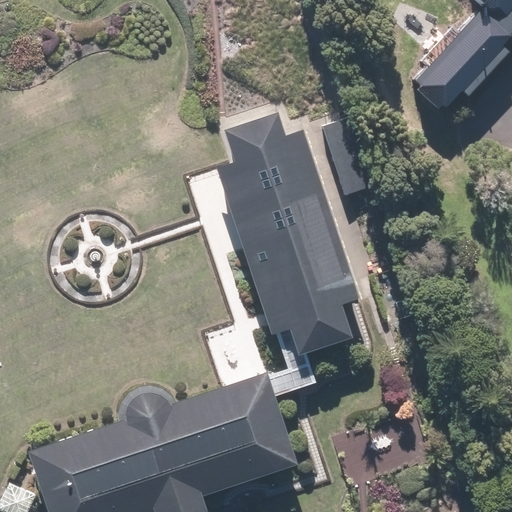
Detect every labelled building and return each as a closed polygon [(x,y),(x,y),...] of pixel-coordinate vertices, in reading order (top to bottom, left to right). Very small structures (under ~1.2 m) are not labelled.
[(511,0),(466,0),(467,8),(405,80),(449,127),(511,45),(511,0)] [(294,133),(285,107),(198,137),(269,338),(287,332),(298,361),(360,339),(345,297),(360,292),(303,130),(294,133)] [(341,122),(319,129),(340,197),(362,191),(341,122)] [(273,371),(30,454),(50,511),(213,511),(209,500),(306,467),(273,371)] [(114,420),(115,422),(171,403),(170,401),(169,399),(167,397),(165,395),(164,394),(162,393),(159,391),(157,390),(155,389),(153,389),(150,388),(148,388),(146,388),(143,388),(141,388),(138,388),(136,389),(134,390),(132,391),(129,392),(127,393),(126,395),(124,396),(122,398),(121,400),(119,402),(118,404),(117,406),(116,408),(115,410),(115,413),(114,415),(114,418),(114,420)]
